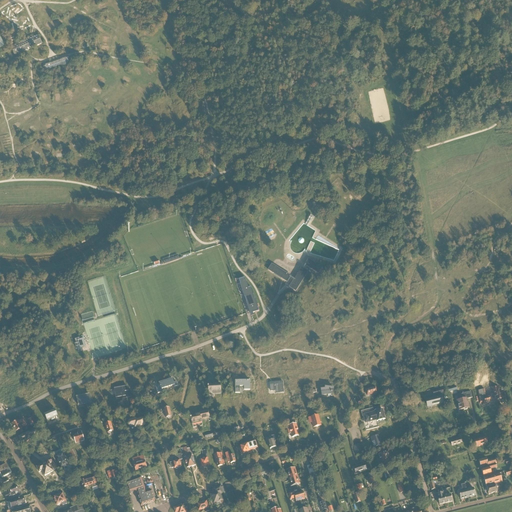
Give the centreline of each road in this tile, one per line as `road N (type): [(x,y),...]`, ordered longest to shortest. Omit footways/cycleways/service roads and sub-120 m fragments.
road 1 (unknown): [(430,247),(414,239),(394,176),(325,155),(142,210)]
road 2 (residential): [(173,502),(336,436),(342,408),(369,373)]
road 3 (unknown): [(0,273),(72,265),(119,236),(142,210)]
road 4 (residential): [(428,497),(398,394),(369,373)]
road 5 (unknown): [(386,354),(395,334),(423,322),(436,302),(430,247)]
